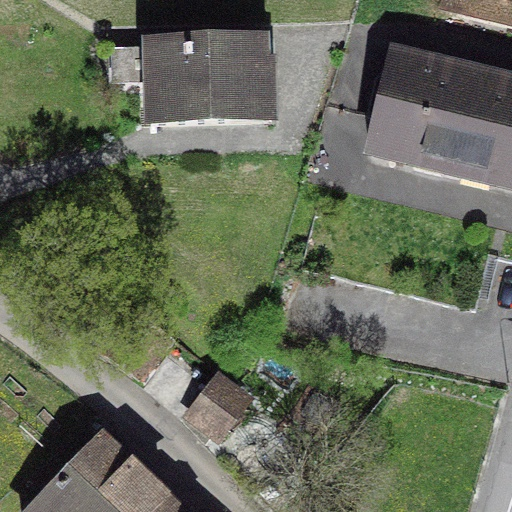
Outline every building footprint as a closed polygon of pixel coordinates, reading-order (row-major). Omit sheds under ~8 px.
[(442,0),(441,9),(490,21),(494,0),(442,0)] [(511,0),(494,0),(490,21),(511,25),(511,0)] [(271,123),(269,64),(262,64),(262,40),(148,47),(150,126),(271,123)] [(370,151),(452,172),(476,77),(393,57),(370,151)] [(511,86),(476,77),(452,172),(511,186),(511,86)] [(417,298),(431,240),(315,211),(300,269),(417,298)] [(431,240),(417,298),(475,312),(489,254),(431,240)] [(138,381),(164,347),(130,321),(104,355),(138,381)] [(214,434),(239,402),(214,383),(189,415),(214,434)] [(174,511),(100,440),(30,511),(174,511)]
